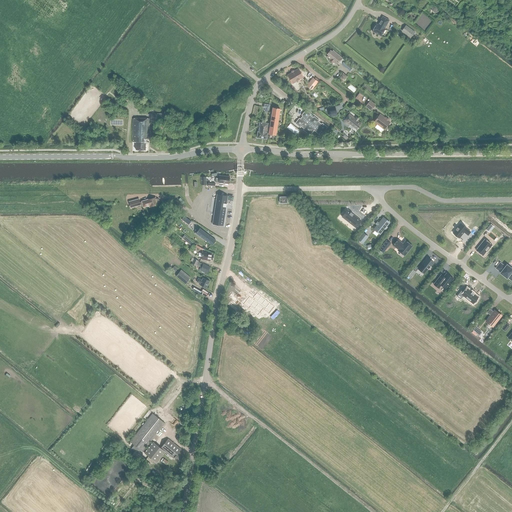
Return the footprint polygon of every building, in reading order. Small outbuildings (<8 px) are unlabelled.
[(384,29),(389,20),(382,17),(378,25),(376,24),(372,31),(381,36),(385,29),(384,29)] [(406,25),(402,31),(411,38),(415,32),(406,25)] [(330,51),(327,54),(328,56),(327,57),(330,59),(329,61),(333,64),(334,62),(337,65),(339,62),(340,61),(342,63),(341,64),(349,71),(350,70),(352,67),(342,58),(333,50),(332,52),(330,51)] [(292,73),(288,75),(292,83),(303,77),(298,69),(294,71),(293,71),(292,71),(291,72),(292,73)] [(342,82),(347,76),(343,73),(338,78),(342,82)] [(306,86),(312,90),(318,82),(313,78),(306,86)] [(360,101),(365,96),(360,92),(355,97),(360,101)] [(371,100),(365,106),(371,111),(376,105),(371,100)] [(326,107),(328,115),(337,113),(335,105),(326,107)] [(268,134),(276,135),(280,109),(272,108),(270,121),(268,134)] [(321,124),(318,122),(319,121),(314,117),(313,118),(310,115),(311,114),(306,110),(301,115),(302,116),(300,119),(299,118),(295,123),(300,128),(301,127),(304,129),(303,130),(308,134),(309,133),(310,134),(314,130),(319,134),(321,131),(323,133),(327,127),(322,123),(321,124)] [(361,124),(357,121),(359,119),(356,117),(355,118),(349,114),(343,122),(349,126),(350,124),(357,130),(361,124)] [(379,115),(374,122),(384,130),(390,122),(379,115)] [(149,137),(149,119),(133,119),(132,143),(136,143),(136,150),(145,150),(145,143),(147,143),(147,139),(148,139),(148,137),(149,137)] [(267,133),(267,129),(268,129),(269,124),(259,122),(258,127),(259,127),(258,132),(256,138),(266,139),(267,133)] [(290,123),(286,128),(296,135),(300,131),(290,123)] [(217,192),(214,214),(225,215),(228,194),(217,192)] [(155,197),(147,200),(141,201),(143,207),(149,206),(149,207),(155,206),(154,204),(157,203),(158,203),(159,202),(159,201),(159,200),(158,200),(158,199),(157,199),(156,199),(155,197)] [(130,208),(140,206),(138,199),(128,202),(130,208)] [(347,210),(342,217),(355,227),(361,221),(353,215),(353,214),(350,213),(351,212),(350,212),(347,210)] [(214,214),(213,222),(223,224),(225,215),(214,214)] [(184,216),(181,220),(188,225),(191,221),(184,216)] [(377,225),(374,229),(380,234),(384,229),(385,230),(387,228),(386,227),(389,223),(383,218),(379,223),(378,223),(377,225)] [(462,223),(454,232),(461,238),(465,233),(468,235),(471,231),(468,228),(462,223)] [(199,229),(196,233),(205,240),(212,246),(213,244),(216,240),(210,236),(209,237),(208,236),(209,235),(204,231),(200,228),(199,229)] [(363,233),(358,239),(363,243),(368,237),(363,233)] [(384,243),(379,250),(383,253),(385,251),(391,243),(386,240),(384,243)] [(398,240),(393,245),(398,249),(398,250),(404,256),(412,246),(405,241),(403,244),(398,240)] [(486,240),(477,251),(484,256),(487,252),(488,252),(493,246),(486,240)] [(211,260),(212,260),(213,255),(211,255),(212,253),(202,252),(201,259),(210,261),(211,260)] [(427,258),(420,267),(426,272),(433,263),(427,258)] [(199,271),(207,274),(210,267),(202,264),(198,262),(198,261),(194,259),(192,262),(191,264),(196,266),(196,265),(201,267),(199,271)] [(511,281),(511,278),(509,276),(511,273),(507,269),(506,270),(505,269),(503,271),(498,267),(494,272),(499,276),(498,277),(503,281),(504,280),(505,281),(504,281),(504,282),(505,281),(510,284),(511,281)] [(412,271),(407,277),(411,279),(416,273),(412,271)] [(176,276),(185,284),(189,279),(180,272),(176,276)] [(441,275),(433,284),(439,288),(441,285),(445,289),(453,279),(446,273),(443,277),(441,275)] [(198,278),(196,282),(200,284),(199,285),(206,288),(209,281),(203,278),(202,280),(198,278)] [(238,310),(249,295),(237,287),(235,290),(233,289),(228,295),(232,298),(228,304),(238,310)] [(461,290),(456,296),(460,299),(463,296),(473,304),(478,297),(467,289),(465,293),(461,290)] [(246,301),(243,304),(249,309),(251,306),(260,313),(263,308),(265,309),(264,310),(269,314),(274,307),(257,293),(256,294),(253,298),(255,299),(254,300),(249,297),(246,301)] [(501,316),(495,310),(486,321),(493,326),(501,316)] [(475,327),(472,331),(479,336),(481,332),(475,327)] [(152,414),(130,442),(133,445),(131,448),(137,454),(140,450),(142,452),(156,434),(165,423),(152,414)] [(174,458),(179,461),(184,455),(179,451),(181,449),(168,439),(160,448),(153,442),(144,453),(157,463),(165,452),(173,459),(174,458)] [(144,459),(134,452),(132,454),(142,462),(144,459)]
